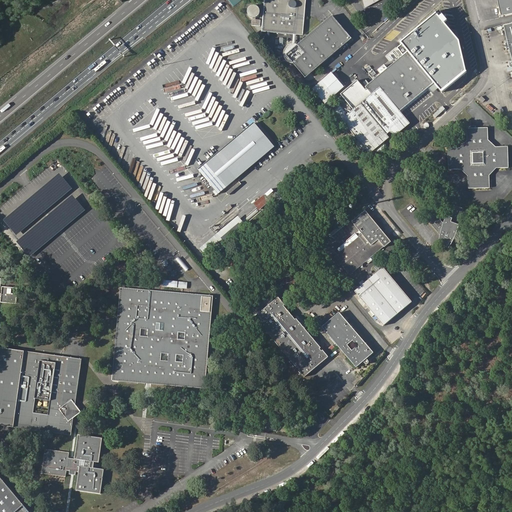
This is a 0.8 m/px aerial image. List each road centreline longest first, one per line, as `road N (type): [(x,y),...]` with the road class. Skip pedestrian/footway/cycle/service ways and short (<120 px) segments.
road 1 (unclassified): [(511,219),(323,443),(274,480),(197,511)]
road 2 (motorway): [(131,6),(0,116)]
road 3 (motorway): [(84,76),(188,0)]
road 4 (motorway): [(84,76),(177,0)]
